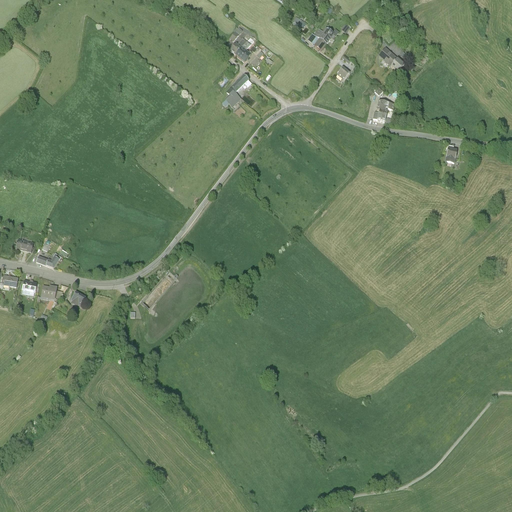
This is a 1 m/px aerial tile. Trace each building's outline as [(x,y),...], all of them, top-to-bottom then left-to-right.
[(297,18),(292,24),(299,29),(300,27),(303,29),(306,24),(297,18)] [(346,34),(350,30),(345,25),(341,30),(346,34)] [(323,33),(319,40),(326,45),(331,38),(334,40),(338,34),(334,31),(332,34),(330,33),(326,30),(326,29),(323,33)] [(323,33),(319,31),(315,37),(319,40),(323,33)] [(235,34),(230,40),(233,44),(239,38),(235,34)] [(326,45),(319,40),(314,47),(321,52),(326,45)] [(243,41),(237,47),(240,50),(241,49),(241,50),(246,44),(243,41)] [(250,47),(246,44),(241,50),(245,53),(250,47)] [(236,46),(230,52),(235,57),(235,56),(241,50),(241,49),(240,50),(237,47),(236,46)] [(258,49),(253,55),(257,57),(260,53),(261,52),(258,49)] [(245,53),(241,50),(235,56),(245,64),(251,55),(249,53),(247,55),(245,53)] [(395,62),(387,55),(389,53),(386,50),(379,58),(383,62),(381,64),(387,69),(389,67),(390,68),(395,62)] [(403,68),(395,62),(390,68),(398,74),(403,68)] [(350,74),(342,68),(337,76),(342,80),(344,81),(350,74)] [(244,77),(231,90),(235,95),(245,85),(248,81),(244,77)] [(235,95),(231,90),(227,94),(231,98),(227,102),(233,108),(237,103),(234,101),(238,97),(235,95)] [(389,106),(379,104),(377,111),(380,112),(379,115),(376,114),(374,120),(385,123),(388,112),(389,106)] [(453,151),(448,150),(445,163),(454,165),(456,152),(453,151)] [(26,243),(18,241),(16,250),(24,252),(26,243)] [(34,245),(26,243),(24,252),(31,254),(34,245)] [(50,248),(45,245),(42,250),(47,253),(50,248)] [(48,261),(38,257),(36,263),(46,267),(48,261)] [(52,263),(48,261),(46,267),(53,270),(59,261),(54,258),(52,263)] [(18,281),(4,278),(3,286),(16,289),(18,282),(18,281)] [(33,282),(31,282),(30,283),(25,282),(23,292),(35,294),(37,285),(33,284),(33,282)] [(52,290),(44,288),(42,297),(50,298),(50,300),(55,301),(58,289),(52,288),(52,290)] [(86,300),(76,294),(72,301),(74,302),(78,305),(79,306),(81,307),(82,307),(86,300)]
